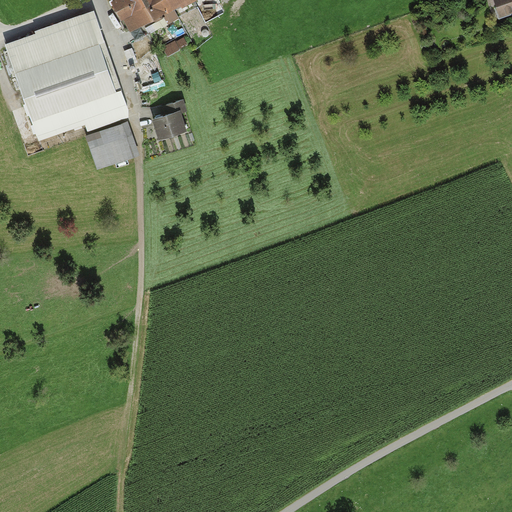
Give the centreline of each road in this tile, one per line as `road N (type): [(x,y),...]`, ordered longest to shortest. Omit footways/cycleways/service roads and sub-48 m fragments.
road 1 (residential): [(99,0),(138,114),(139,320)]
road 2 (unclassified): [(289,511),(511,384)]
road 3 (track): [(139,320),(120,511)]
